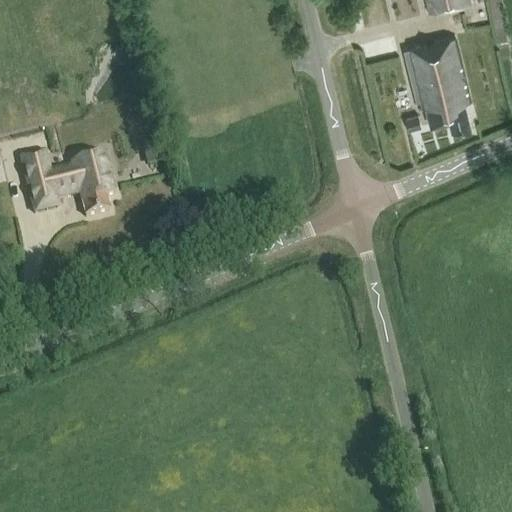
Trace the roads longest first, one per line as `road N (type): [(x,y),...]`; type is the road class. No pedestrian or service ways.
road 1 (tertiary): [(0,363),(357,209)]
road 2 (unclassified): [(423,511),(357,209)]
road 3 (unclassified): [(357,209),(308,0)]
road 4 (tertiary): [(357,209),(511,144)]
